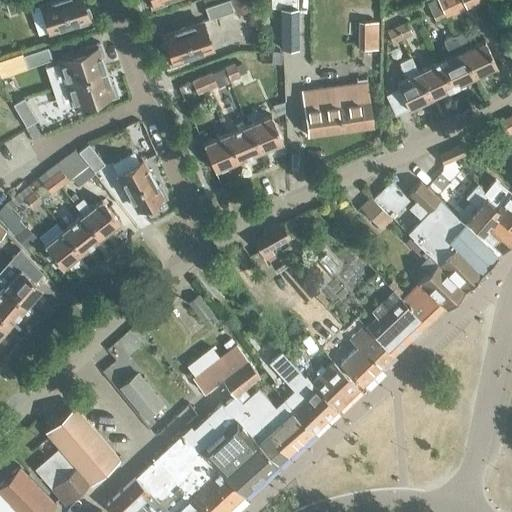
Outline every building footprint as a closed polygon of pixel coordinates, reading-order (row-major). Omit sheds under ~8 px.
[(31,0),(11,0),(5,2),(9,14),(29,7),(33,6),(31,0)] [(33,6),(29,7),(37,34),(49,30),(75,22),(77,25),(92,20),(88,7),(84,8),(80,0),(51,0),(40,4),(33,6)] [(147,0),(151,8),(166,3),(164,0),(147,0)] [(223,0),(203,6),(207,20),(234,11),(230,0),(223,0)] [(297,0),(269,0),(270,8),(279,8),(279,48),(297,48),(297,0)] [(453,35),(473,76),(495,65),(483,39),(471,44),(464,29),(463,30),(448,1),(439,5),(444,17),(445,16),(454,34),(453,35)] [(435,21),(444,17),(439,5),(429,10),(435,21)] [(358,48),(376,48),(376,21),(358,21),(358,48)] [(201,22),(163,34),(169,51),(165,53),(170,66),(185,61),(183,57),(210,48),(201,22)] [(395,26),(400,37),(410,33),(404,22),(395,26)] [(391,42),(400,37),(395,26),(386,30),(391,42)] [(451,87),(473,76),(453,35),(442,40),(449,55),(438,60),(451,87)] [(85,51),(58,60),(66,82),(104,70),(99,56),(103,55),(99,42),(84,47),(85,51)] [(21,55),(26,68),(52,59),(48,46),(21,55)] [(429,97),(416,71),(411,59),(399,65),(405,76),(394,81),(397,88),(384,94),(394,114),(429,97)] [(429,97),(451,87),(438,60),(416,71),(429,97)] [(224,67),(229,78),(239,74),(234,63),(224,67)] [(231,84),(229,78),(224,67),(201,76),(206,88),(216,84),(218,90),(221,88),(225,96),(234,93),(230,84),(231,84)] [(104,70),(66,82),(73,105),(100,97),(101,100),(117,95),(112,83),(109,84),(104,70)] [(196,92),(206,88),(201,76),(191,80),(196,92)] [(302,92),(308,137),(373,128),(368,90),(337,95),(336,88),(302,92)] [(23,96),(11,103),(25,127),(37,120),(23,96)] [(511,113),(495,122),(501,134),(511,128),(511,113)] [(246,124),(257,151),(280,141),(269,114),(246,124)] [(236,160),(257,151),(246,124),(224,133),(236,160)] [(473,137),(481,148),(496,138),(489,127),(473,137)] [(213,170),(236,160),(224,133),(201,143),(213,170)] [(452,147),(457,157),(471,150),(467,140),(452,147)] [(78,151),(93,171),(103,163),(87,143),(78,151)] [(441,163),(457,157),(452,147),(437,153),(441,163)] [(42,184),(49,193),(86,165),(73,149),(46,169),(51,176),(42,184)] [(141,160),(116,174),(135,209),(151,200),(153,204),(165,197),(158,184),(154,185),(141,160)] [(511,229),(511,193),(494,178),(483,192),(487,197),(485,199),(489,203),(491,201),(496,208),(492,213),(511,229)] [(410,236),(464,289),(481,272),(496,255),(456,216),(420,180),(407,193),(414,200),(408,206),(420,218),(406,232),(410,235),(410,236)] [(373,199),(392,218),(392,217),(391,217),(408,199),(389,181),(372,198),(373,199)] [(496,208),(491,201),(489,203),(485,199),(487,197),(483,192),(475,184),(464,197),(476,208),(465,220),(499,251),(511,236),(511,229),(492,213),(496,208)] [(22,199),(30,208),(38,201),(31,192),(22,199)] [(373,199),(372,198),(372,199),(368,195),(358,206),(381,229),(392,218),(373,199)] [(81,214),(99,237),(119,222),(100,198),(81,214)] [(81,252),(99,237),(81,214),(62,229),(81,252)] [(258,250),(263,259),(273,254),(269,247),(289,237),(281,223),(252,239),(258,250)] [(61,268),(81,252),(62,229),(43,244),(61,268)] [(445,308),(464,289),(410,236),(405,241),(419,255),(420,253),(424,257),(421,260),(430,269),(417,282),(418,283),(443,306),(445,308)] [(273,276),(263,259),(258,250),(248,255),(263,282),(273,276)] [(0,284),(2,287),(25,306),(42,287),(19,268),(10,278),(0,269),(0,284)] [(424,323),(443,306),(418,283),(401,299),(424,323)] [(0,316),(9,324),(25,306),(2,287),(0,289),(0,316)] [(186,302),(206,328),(217,320),(197,294),(186,302)] [(393,353),(424,323),(401,299),(368,330),(393,353)] [(0,334),(9,324),(0,316),(0,334)] [(393,353),(368,330),(363,325),(355,334),(359,338),(352,344),(355,347),(359,343),(381,365),(393,353)] [(371,375),(381,365),(359,343),(355,347),(349,353),(371,375)] [(221,377),(246,359),(234,344),(191,377),(203,392),(221,377)] [(294,388),(286,395),(282,399),(312,432),(335,409),(336,409),(310,382),(304,375),(302,377),(279,351),(266,363),(278,377),(283,372),(301,392),(299,394),(294,388)] [(361,385),(371,375),(349,353),(339,363),(361,385)] [(233,394),(243,387),(258,375),(246,359),(221,377),(233,394)] [(310,382),(336,409),(358,388),(332,362),(323,370),(320,367),(314,373),(317,376),(310,382)] [(131,378),(120,387),(145,419),(162,404),(147,386),(141,390),(131,378)] [(286,395),(273,407),(258,387),(248,394),(243,387),(233,394),(262,428),(286,455),(312,432),(282,399),(286,395)] [(276,464),(276,463),(246,429),(222,403),(221,405),(233,419),(213,438),(201,426),(194,432),(188,425),(181,433),(242,495),(276,464)] [(44,431),(89,482),(118,457),(73,406),(44,431)] [(205,511),(223,511),(242,495),(181,433),(178,436),(134,476),(157,501),(177,482),(205,511)] [(34,468),(64,504),(88,483),(58,447),(34,468)] [(0,481),(0,494),(17,511),(44,511),(55,502),(18,464),(0,481)] [(168,511),(157,501),(134,476),(105,504),(112,511),(168,511)] [(205,511),(177,482),(157,501),(168,511),(205,511)] [(17,511),(0,494),(0,511),(17,511)]
